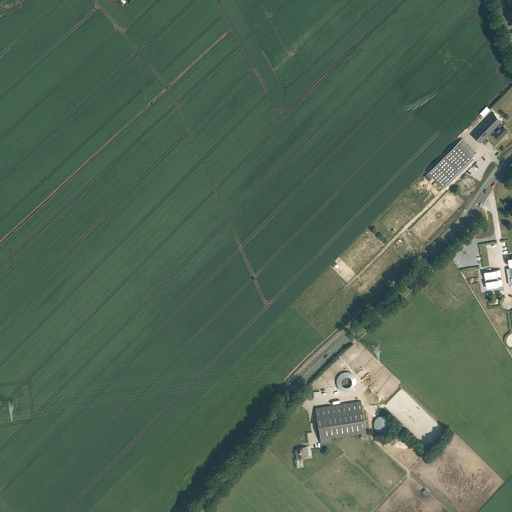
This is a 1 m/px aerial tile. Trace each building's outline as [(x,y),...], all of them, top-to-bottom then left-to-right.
[(494,112),(473,134),(480,141),(491,130),(494,132),(493,133),(499,138),(503,135),(505,134),(505,133),(508,129),(502,124),(499,121),(501,119),(494,112)] [(461,139),(428,172),(443,186),(475,153),(461,139)] [(424,177),(429,181),(432,177),(428,173),(424,177)] [(484,271),(486,287),(502,284),(501,278),(498,279),(497,275),(501,275),(500,269),(500,268),(484,271)] [(361,437),(366,436),(360,400),(315,408),(320,443),(331,442),(330,437),(360,432),(361,437)] [(301,448),(294,449),(296,459),(301,458),(300,457),(307,456),(305,446),(301,446),(301,448)]
